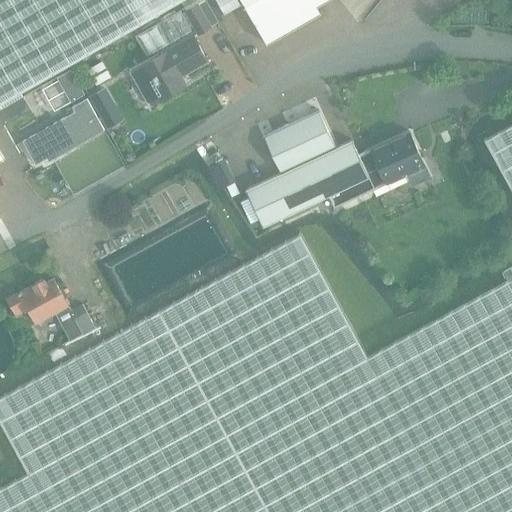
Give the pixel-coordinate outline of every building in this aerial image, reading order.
[(0,0),(0,103),(21,91),(180,0),(217,0),(224,12),(240,2),(239,0),(0,0)] [(242,0),(243,1),(268,45),(325,13),(319,4),(326,0),(242,0)] [(490,0),(480,0),(450,17),(453,23),(486,24),(490,0)] [(198,34),(210,27),(197,5),(186,12),(198,34)] [(180,10),(136,35),(148,55),(191,30),(180,10)] [(193,38),(141,67),(130,73),(148,106),(180,88),(175,79),(206,62),(193,38)] [(0,103),(0,160),(6,157),(8,161),(19,155),(3,126),(29,110),(21,91),(0,103)] [(75,111),(23,141),(36,164),(47,157),(49,161),(104,130),(87,98),(72,106),(75,111)] [(114,103),(99,112),(108,129),(123,120),(114,103)] [(412,185),(429,177),(409,134),(360,156),(353,142),(336,150),(320,114),(265,139),(281,174),(245,191),(261,227),(330,196),(335,207),(407,174),(412,185)] [(511,511),(511,126),(485,142),(511,190),(511,277),(460,306),(367,356),(302,235),(0,396),(0,417),(28,471),(0,485),(0,511),(511,511)] [(234,182),(226,186),(231,197),(239,193),(234,182)] [(75,312),(72,307),(58,281),(50,285),(48,281),(38,286),(38,288),(13,301),(22,317),(34,310),(41,324),(56,316),(69,341),(95,326),(85,307),(75,312)]
